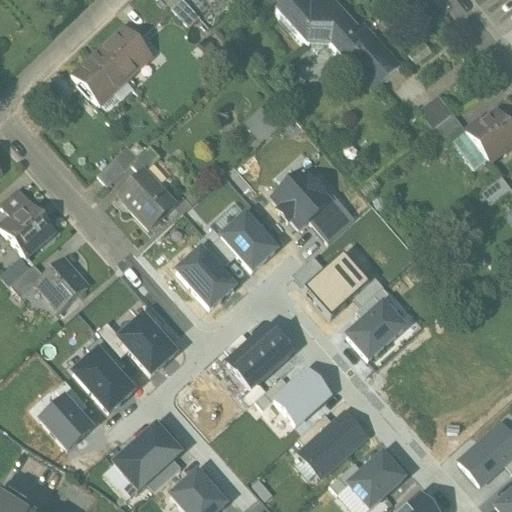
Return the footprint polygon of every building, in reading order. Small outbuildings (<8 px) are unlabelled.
[(354,37),(327,5),(327,0),(291,0),(270,19),(299,51),(325,53),(361,97),(391,71),(359,33),(354,37)] [(196,22),(178,4),(167,13),(185,32),(196,22)] [(123,31),(97,56),(123,84),(136,72),(134,69),(147,57),(123,31)] [(428,45),(412,57),(419,67),(436,54),(428,45)] [(97,56),(70,80),(94,106),(108,94),(110,96),(123,84),(97,56)] [(418,115),(432,133),(451,119),(437,100),(418,115)] [(244,128),(260,145),(277,128),(261,111),(244,128)] [(511,135),(496,115),(483,126),(480,121),(463,134),(463,135),(485,164),(488,166),(511,147),(511,135)] [(460,130),(451,119),(432,133),(441,145),(460,130)] [(448,140),(474,173),(485,164),(463,135),(463,134),(460,130),(448,140)] [(136,163),(129,168),(139,179),(143,175),(143,176),(158,162),(148,151),(136,163)] [(126,152),(95,180),(105,191),(129,168),(136,163),(126,152)] [(273,180),(283,192),(302,176),(291,164),(273,180)] [(143,176),(143,175),(139,179),(122,194),(129,202),(124,206),(123,205),(122,207),(147,234),(174,209),(143,176)] [(328,206),(302,177),(272,204),(280,213),(277,216),(287,227),(290,224),(298,233),(307,226),(328,206)] [(508,193),(500,182),(480,197),(489,209),(508,193)] [(17,194),(0,209),(0,210),(8,220),(14,216),(17,220),(30,209),(17,194)] [(307,226),(327,248),(354,224),(333,202),(328,206),(307,226)] [(209,229),(212,233),(236,260),(250,276),(274,255),(233,208),(209,229)] [(17,220),(14,216),(8,220),(0,227),(0,233),(24,261),(53,236),(30,209),(17,220)] [(203,241),(227,268),(236,260),(212,233),(203,241)] [(218,275),(227,268),(203,241),(194,249),(199,255),(218,275)] [(232,292),(218,275),(199,255),(176,276),(209,313),(232,292)] [(323,276),(301,294),(328,325),(353,304),(370,290),(343,259),(323,276)] [(0,278),(0,279),(9,290),(29,273),(19,262),(0,278)] [(312,262),(290,281),(301,294),(323,276),(312,262)] [(43,280),(34,287),(35,288),(59,315),(86,290),(62,263),(43,280)] [(29,273),(9,290),(20,302),(35,288),(34,287),(43,280),(33,269),(29,273)] [(370,290),(353,304),(360,312),(382,294),(375,286),(370,290)] [(390,303),(382,294),(360,312),(354,317),(362,327),(382,310),(390,303)] [(403,334),(382,310),(362,327),(345,341),(366,366),(403,334)] [(119,342),(118,343),(128,355),(150,379),(173,358),(142,322),(119,342)] [(96,336),(120,363),(128,355),(118,343),(119,342),(106,327),(96,336)] [(291,358),(267,332),(226,367),(250,394),(291,358)] [(99,341),(86,353),(92,359),(96,356),(114,376),(123,368),(99,341)] [(72,377),(107,416),(131,395),(114,376),(96,356),(92,359),(72,377)] [(307,376),(289,392),(273,406),(294,430),(328,400),(307,376)] [(281,383),(254,407),(262,416),(273,406),(289,392),(281,383)] [(77,418),(86,410),(64,386),(55,394),(63,403),(77,418)] [(66,453),(90,432),(77,418),(63,403),(40,424),(66,453)] [(332,429),(305,453),(299,458),(320,482),(365,442),(343,418),(332,429)] [(323,420),(297,443),(305,453),(332,429),(323,420)] [(511,461),(511,441),(500,428),(457,467),(479,491),(511,461)] [(179,458),(155,431),(113,468),(137,495),(179,458)] [(370,511),(402,484),(381,460),(347,491),(365,511),(370,511)] [(169,500),(179,511),(220,511),(224,509),(195,477),(169,500)] [(511,511),(511,493),(494,509),(496,511),(511,511)] [(427,511),(418,502),(406,511),(427,511)]
